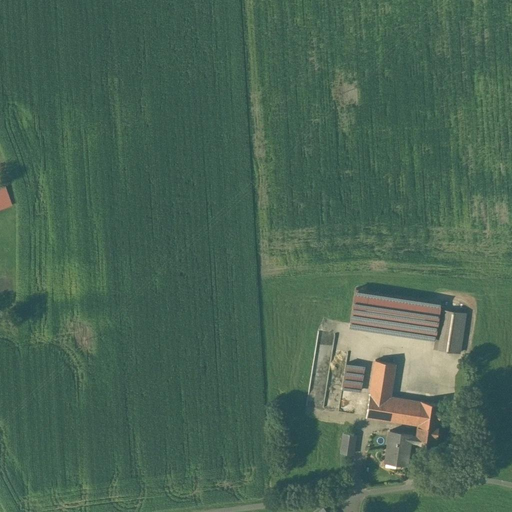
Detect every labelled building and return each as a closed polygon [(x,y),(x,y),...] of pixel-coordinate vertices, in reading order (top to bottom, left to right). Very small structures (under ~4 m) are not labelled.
[(4,185),(0,186),(0,209),(11,205),(4,185)] [(440,309),(441,301),(437,301),(355,288),(349,326),(436,339),(434,349),(459,353),(465,313),(440,309)] [(366,416),(417,424),(416,435),(414,443),(435,446),(442,404),(420,401),(420,402),(389,397),(394,363),(375,360),(366,416)] [(410,433),(389,430),(385,461),(406,464),(409,442),(414,443),(416,435),(410,434),(410,433)] [(355,436),(343,434),(340,452),(352,454),(355,436)]
